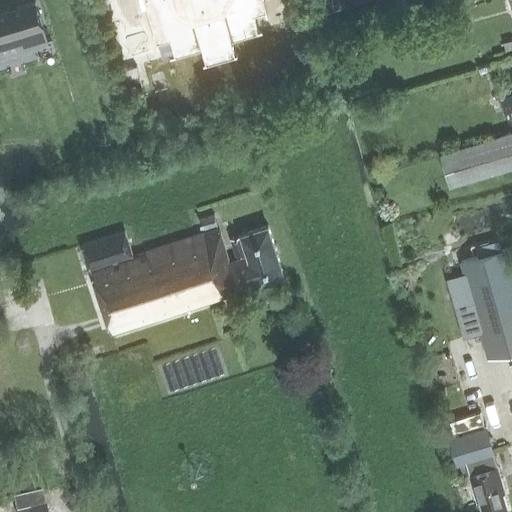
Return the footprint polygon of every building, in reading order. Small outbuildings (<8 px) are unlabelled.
[(170,38),(175,55),(200,48),(204,63),(237,53),(233,39),(258,32),(253,15),(266,11),(263,0),(144,0),(156,42),(170,38)] [(326,0),(330,10),(362,0),(326,0)] [(0,69),(51,55),(38,12),(0,23),(0,69)] [(126,80),(139,76),(136,65),(123,69),(126,80)] [(511,123),(498,128),(500,134),(440,152),(449,185),(511,166),(511,123)] [(217,225),(213,213),(199,218),(203,230),(217,225)] [(257,284),(283,275),(267,226),(230,238),(237,258),(228,261),(218,228),(133,255),(125,230),(82,244),(111,334),(225,297),(224,292),(256,281),(257,284)] [(511,349),(511,261),(508,248),(460,262),(463,274),(447,278),(463,335),(480,330),(487,357),(511,349)] [(485,428),(454,437),(450,438),(458,463),(465,461),(477,501),(479,500),(482,511),(499,511),(507,510),(502,494),(504,493),(496,466),(485,428)]
